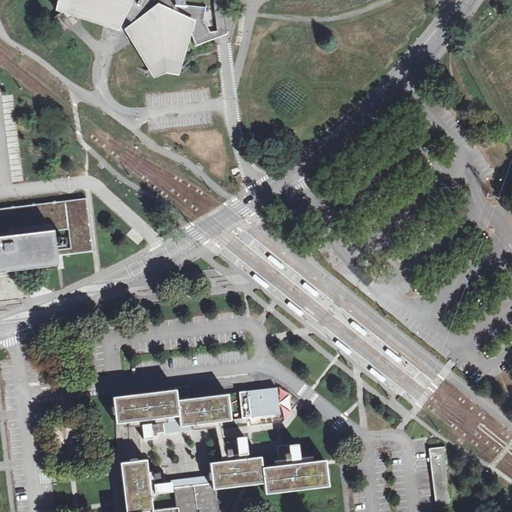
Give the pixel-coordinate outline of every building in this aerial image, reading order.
[(119,26),(124,16),(131,0),(61,0),(59,7),(62,8),(67,9),(83,15),(106,22),(119,26)] [(131,0),(124,16),(134,23),(127,29),(135,40),(156,74),(164,69),(176,72),(190,27),(197,44),(212,38),(215,37),(212,32),(205,21),(207,8),(185,5),(184,0),(131,0)] [(212,32),(215,37),(221,35),(227,32),(222,0),(214,0),(216,11),(219,32),(212,32)] [(65,13),(67,9),(62,8),(62,11),(47,23),(59,37),(69,29),(60,17),(65,13)] [(0,270),(26,267),(58,263),(57,258),(61,257),(92,253),(93,253),(87,200),(0,211),(0,270)] [(316,239),(321,236),(314,225),(309,228),(316,239)] [(284,265),(270,253),(267,257),(281,269),(284,265)] [(254,272),(251,276),(265,287),(268,283),(254,272)] [(319,293),(305,281),(302,284),(316,296),(319,293)] [(303,312),(289,300),(286,303),(300,315),(303,312)] [(367,331),(352,319),(349,323),(364,335),(365,334),(366,333),(367,331)] [(351,350),(337,339),(334,342),(347,354),(348,352),(351,350)] [(387,348),(385,351),(399,362),(402,359),(387,348)] [(372,366),(369,370),(383,381),(386,378),(372,366)] [(162,390),(112,396),(115,423),(162,417),(164,433),(182,431),(192,429),(192,424),(196,424),(230,420),(227,393),(193,397),(189,398),(187,386),(162,389),(162,390)] [(276,388),(239,392),(242,418),(249,417),(279,413),(276,388)] [(224,442),(226,455),(237,453),(235,441),(224,442)] [(287,444),(277,446),(279,459),(289,458),(287,444)] [(445,445),(429,446),(438,503),(452,502),(445,445)] [(260,456),(209,462),(211,475),(212,488),(248,484),(263,482),(264,493),(327,485),(324,459),(268,466),(268,465),(261,467),(260,460),(260,456)] [(146,459),(119,462),(120,472),(125,511),(140,511),(141,511),(152,510),(147,472),(146,459)] [(212,488),(211,475),(165,481),(164,471),(152,473),(154,483),(153,483),(154,493),(160,492),(166,491),(166,492),(173,491),(174,491),(176,507),(141,511),(140,511),(215,511),(213,488),(212,488)]
